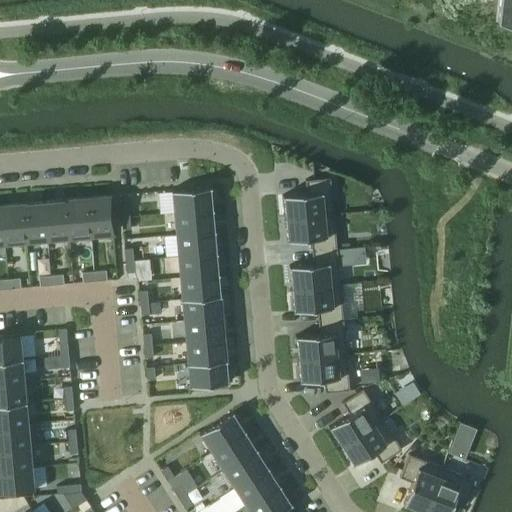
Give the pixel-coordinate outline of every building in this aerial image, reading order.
[(511,0),(500,0),(498,21),(511,26),(511,0)] [(307,193),(283,196),(283,197),(284,197),(286,218),(334,214),(330,178),(305,180),(307,193)] [(213,209),(211,188),(211,187),(171,191),(171,192),(172,192),(174,213),(213,209)] [(113,233),(110,195),(88,197),(91,235),(113,233)] [(91,235),(88,197),(66,199),(69,237),(91,235)] [(69,237),(66,199),(44,201),(48,239),(69,237)] [(48,239),(44,201),(23,203),(26,241),(48,239)] [(26,241),(23,203),(1,205),(4,243),(26,241)] [(130,217),(129,205),(121,206),(122,217),(130,217)] [(215,231),(213,209),(174,213),(176,234),(215,231)] [(334,214),(286,218),(287,240),(287,241),(292,240),(311,239),(312,251),(337,249),(337,246),(334,214)] [(131,229),(130,217),(122,217),(123,230),(131,229)] [(216,252),(215,231),(176,234),(178,256),(216,252)] [(350,263),(374,260),(372,244),(348,247),(350,263)] [(134,260),(133,248),(124,249),(126,260),(134,260)] [(313,264),(289,266),(289,267),(290,267),(292,288),(340,284),(337,249),(312,251),(313,264)] [(218,274),(216,252),(178,256),(180,277),(218,274)] [(135,272),(134,260),(126,260),(127,273),(135,272)] [(106,270),(94,271),(95,281),(107,280),(106,270)] [(95,281),(94,271),(82,272),(83,282),(95,281)] [(63,274),(51,275),(52,285),(64,284),(63,274)] [(220,295),(218,274),(180,277),(182,299),(220,295)] [(52,285),(51,275),(39,276),(40,286),(52,285)] [(21,288),(20,278),(8,279),(9,289),(21,288)] [(0,289),(9,289),(8,279),(0,279),(0,289)] [(340,284),(292,288),(294,310),(293,310),(293,311),(317,309),(318,321),(343,319),(340,284)] [(148,302),(147,290),(139,291),(140,303),(148,302)] [(222,317),(220,295),(182,299),(184,320),(222,317)] [(149,314),(148,302),(140,303),(141,315),(149,314)] [(224,338),(222,317),(184,320),(186,342),(224,338)] [(306,335),(295,336),(296,337),(298,358),(346,354),(343,319),(318,321),(319,334),(306,335)] [(152,345),(151,333),(143,334),(144,346),(152,345)] [(0,360),(21,359),(19,337),(0,338),(0,360)] [(226,360),(224,338),(186,342),(188,363),(226,360)] [(69,355),(68,343),(59,343),(61,355),(69,355)] [(153,357),(152,345),(144,346),(145,358),(153,357)] [(346,354),(298,358),(300,380),(300,381),(310,380),(324,379),(325,392),(350,390),(346,354)] [(70,367),(69,355),(61,355),(62,367),(70,367)] [(0,382),(23,380),(21,359),(0,360),(0,382)] [(228,381),(226,360),(188,363),(190,385),(189,385),(189,386),(229,382),(229,381),(228,381)] [(154,366),(146,367),(147,379),(155,379),(154,366)] [(0,404),(25,402),(23,380),(0,382),(0,404)] [(73,398),(71,386),(63,386),(65,398),(73,398)] [(382,419),(363,389),(340,404),(347,415),(329,426),(341,445),(382,419)] [(74,410),(73,398),(65,398),(66,410),(74,410)] [(0,425),(27,423),(25,402),(0,404),(0,425)] [(245,430),(232,411),(200,432),(212,451),(245,430)] [(401,449),(382,419),(341,445),(354,464),(371,453),(378,463),(401,449)] [(0,447),(29,445),(27,423),(0,425),(0,447)] [(77,441),(76,429),(67,429),(68,441),(77,441)] [(256,449),(245,430),(212,451),(224,469),(256,449)] [(78,453),(77,441),(68,441),(70,454),(78,453)] [(0,469),(31,466),(29,445),(0,447),(0,469)] [(268,467),(256,449),(224,469),(235,488),(268,467)] [(425,511),(442,467),(409,454),(399,479),(411,484),(404,503),(425,511)] [(0,492),(33,489),(31,466),(0,469),(0,492)] [(167,466),(161,470),(167,480),(174,476),(167,466)] [(279,485),(268,467),(235,488),(247,506),(279,485)] [(465,505),(475,479),(442,467),(425,511),(448,511),(453,500),(465,505)] [(81,491),(81,483),(68,484),(69,493),(81,491)] [(69,493),(68,484),(56,486),(57,494),(62,493),(69,493)] [(186,494),(179,484),(172,488),(179,499),(186,494)] [(291,504),(279,485),(247,506),(250,511),(278,511),(285,508),(291,504)] [(192,504),(186,494),(179,499),(185,509),(192,504)]
